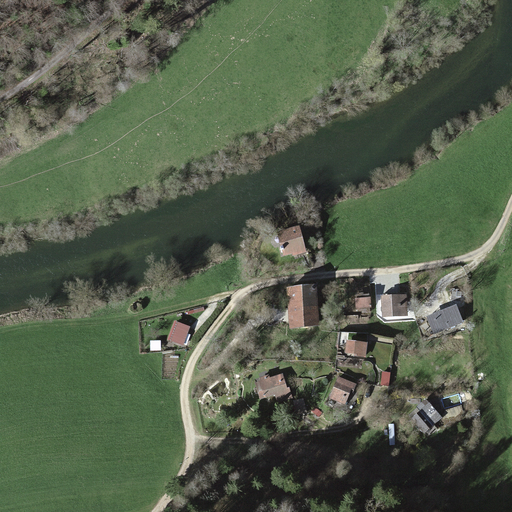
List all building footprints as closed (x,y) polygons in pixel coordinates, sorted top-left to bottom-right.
[(304,227),(284,232),(289,255),(310,250),(304,227)] [(293,288),(293,325),(321,325),(321,287),(293,288)] [(375,299),(356,299),(356,310),(375,310),(375,299)] [(383,300),(384,320),(407,319),(406,299),(383,300)] [(458,307),(429,318),(436,334),(464,323),(458,307)] [(171,317),(163,333),(177,339),(185,323),(171,317)] [(370,342),(349,340),(348,353),(369,355),(370,342)] [(287,372),(259,383),(265,398),(277,393),(280,402),(296,395),(287,372)] [(341,375),(332,396),(351,404),(360,384),(341,375)] [(429,400),(420,409),(434,425),(444,417),(429,400)] [(420,414),(414,420),(426,434),(433,428),(420,414)]
